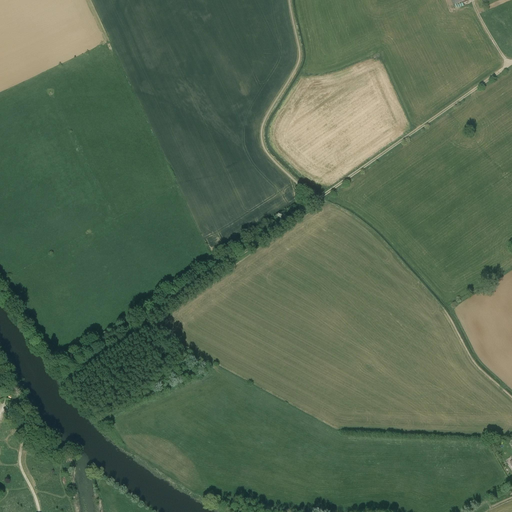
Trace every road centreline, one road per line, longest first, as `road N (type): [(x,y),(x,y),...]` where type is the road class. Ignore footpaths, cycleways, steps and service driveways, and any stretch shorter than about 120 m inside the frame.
road 1 (track): [(315,200),(68,373)]
road 2 (track): [(511,62),(315,200),(304,190)]
road 3 (track): [(88,0),(108,44),(0,95)]
